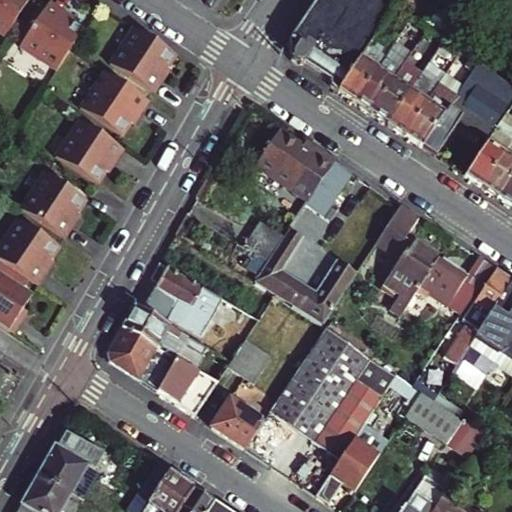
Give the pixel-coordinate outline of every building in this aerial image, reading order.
[(0,0),(0,32),(5,35),(28,0),(0,0)] [(336,92),(366,47),(374,33),(376,30),(331,0),(315,0),(293,34),(288,43),(287,47),(289,56),(292,58),(291,60),(293,64),(294,65),(298,66),(302,64),(328,82),(330,87),(332,90),(336,92)] [(379,0),(331,0),(376,30),(391,8),(379,0)] [(51,1),(20,46),(58,71),(84,32),(69,22),(59,15),(63,10),(51,1)] [(73,16),(63,10),(59,15),(69,22),(73,16)] [(173,55),(133,29),(109,65),(154,96),(163,82),(157,78),(173,55)] [(402,64),(411,70),(423,53),(421,52),(432,36),(424,30),(402,64)] [(389,49),(383,45),(386,41),(374,33),(366,47),(383,58),(389,49)] [(370,115),(391,81),(386,77),(394,65),(406,48),(400,44),(403,39),(398,35),(389,49),(383,58),(353,104),(370,115)] [(441,42),(434,52),(451,63),(458,53),(442,42),(441,42)] [(353,104),(383,58),(366,47),(336,92),(353,104)] [(471,72),(476,65),(467,59),(463,67),(471,72)] [(399,68),(391,81),(370,115),(386,126),(408,92),(403,88),(414,72),(411,70),(402,64),(399,68)] [(399,68),(394,65),(386,77),(391,81),(399,68)] [(420,148),(433,157),(463,113),(459,110),(461,107),(491,127),(503,109),(490,100),(474,89),(486,71),(476,65),(471,72),(457,92),(453,98),(420,148)] [(419,76),(414,72),(403,88),(408,92),(419,76)] [(148,105),(102,75),(79,109),(118,135),(127,122),(133,112),(140,116),(148,105)] [(403,137),(425,103),(420,100),(432,84),(419,76),(408,92),(386,126),(403,137)] [(440,80),(436,86),(453,98),(457,92),(440,80)] [(503,109),(511,95),(511,89),(501,82),(490,100),(503,109)] [(425,103),(436,86),(432,84),(420,100),(425,103)] [(420,148),(453,98),(436,86),(425,103),(403,137),(409,141),(420,148)] [(133,112),(127,122),(134,126),(140,116),(133,112)] [(130,152),(83,123),(60,157),(101,184),(109,171),(116,161),(122,165),(130,152)] [(481,187),(509,144),(511,140),(495,129),(464,176),(481,187)] [(254,169),(307,205),(334,164),(318,154),(316,157),(278,132),(254,169)] [(481,187),(496,198),(511,173),(511,146),(509,144),(481,187)] [(116,161),(109,171),(115,175),(122,165),(116,161)] [(307,205),(305,208),(323,219),(352,176),(334,164),(307,205)] [(511,173),(496,198),(511,208),(511,173)] [(45,176),(21,213),(66,243),(74,231),(69,227),(75,217),(85,203),(45,176)] [(399,207),(377,241),(396,254),(418,219),(399,207)] [(69,227),(74,231),(81,221),(75,217),(69,227)] [(16,221),(0,244),(0,261),(39,288),(48,274),(42,270),(48,260),(57,247),(16,221)] [(289,231),(254,283),(294,308),(292,312),(310,324),(345,269),(327,257),(305,289),(281,273),(302,240),(289,231)] [(164,257),(197,277),(200,273),(218,284),(226,272),(174,240),(164,257)] [(415,296),(438,261),(411,243),(382,287),(393,294),(402,282),(413,289),(407,297),(406,296),(403,300),(409,305),(415,296)] [(438,261),(415,296),(425,302),(428,296),(460,317),(492,268),(478,258),(463,280),(453,273),(455,272),(438,261)] [(42,270),(48,274),(54,264),(48,260),(42,270)] [(141,313),(172,331),(178,322),(222,346),(230,334),(237,322),(197,298),(201,290),(167,269),(141,313)] [(468,348),(474,338),(511,281),(506,277),(496,270),(473,305),(479,309),(468,326),(460,337),(465,340),(461,346),(467,350),(468,348)] [(243,313),(258,322),(273,299),(253,286),(252,287),(233,276),(228,284),(238,290),(236,293),(246,300),(242,306),(239,311),(243,313)] [(0,277),(0,329),(14,339),(22,327),(17,323),(33,299),(0,277)] [(511,280),(511,281),(474,338),(511,362),(511,280)] [(393,294),(382,287),(378,293),(389,300),(387,303),(403,313),(409,305),(403,300),(406,296),(407,297),(413,289),(402,282),(393,294)] [(218,297),(239,311),(242,306),(221,292),(218,297)] [(473,305),(462,321),(468,326),(479,309),(473,305)] [(134,309),(121,330),(178,363),(185,368),(194,353),(201,357),(206,350),(172,331),(141,313),(134,309)] [(230,334),(244,342),(258,322),(243,313),(237,322),(230,334)] [(323,333),(368,362),(370,364),(376,354),(326,320),(319,330),(323,333)] [(110,362),(158,394),(178,363),(121,330),(107,355),(110,362)] [(268,415),(314,445),(355,382),(362,371),(368,362),(323,333),(268,415)] [(448,356),(458,362),(467,350),(461,346),(465,340),(460,337),(448,356)] [(511,362),(474,338),(468,348),(511,377),(511,362)] [(244,342),(216,384),(241,401),(251,386),(253,387),(271,360),(244,342)] [(368,362),(362,371),(388,388),(389,385),(393,379),(370,364),(368,362)] [(178,363),(158,394),(194,418),(216,386),(185,368),(178,363)] [(393,379),(389,385),(415,402),(419,396),(411,391),(393,379)] [(355,382),(314,445),(338,461),(353,440),(380,399),(355,382)] [(437,396),(417,382),(411,391),(419,396),(420,395),(432,403),(437,396)] [(415,402),(404,418),(446,445),(462,422),(432,403),(420,395),(419,396),(415,402)] [(229,401),(210,429),(244,451),(262,423),(229,401)] [(462,422),(446,445),(467,459),(482,436),(462,422)] [(62,433),(53,449),(59,453),(68,437),(62,433)] [(53,449),(37,478),(69,496),(86,468),(93,472),(102,457),(68,437),(59,453),(53,449)] [(378,457),(353,440),(338,461),(314,498),(327,507),(341,486),(353,494),(378,457)] [(140,492),(151,500),(167,476),(156,469),(140,492)] [(168,474),(167,476),(151,500),(147,506),(156,511),(178,511),(192,490),(168,474)] [(427,474),(401,511),(431,511),(443,495),(448,488),(427,474)] [(37,478),(17,511),(60,511),(69,496),(37,478)] [(192,490),(178,511),(208,511),(213,504),(192,490)] [(468,511),(443,495),(431,511),(468,511)]
